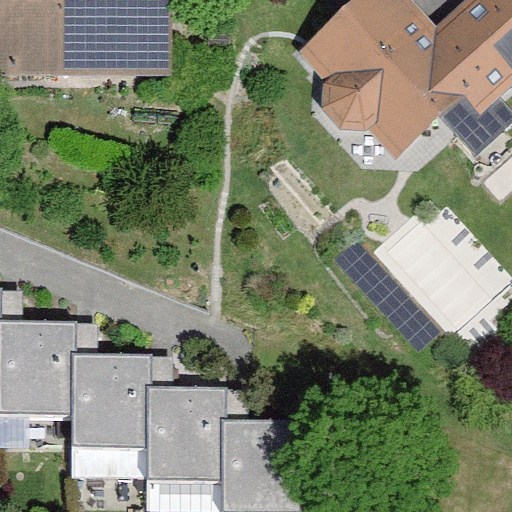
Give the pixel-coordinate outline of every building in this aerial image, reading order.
[(171,0),(0,0),(0,75),(173,72),(171,0)] [(511,104),(511,0),(494,0),(440,45),(401,0),(386,0),(357,25),(306,67),(333,99),(331,127),(351,152),(380,155),(401,180),(472,122),(479,132),(511,104)] [(0,422),(71,422),(71,361),(71,333),(71,325),(17,326),(17,303),(0,303),(0,422)] [(71,361),(71,422),(71,451),(147,451),(147,393),(147,366),(147,358),(92,358),(92,333),(71,333),(71,361)] [(147,393),(147,451),(147,487),(220,486),(220,427),(219,397),(219,387),(168,388),(167,366),(147,366),(147,393)] [(220,427),(220,486),(220,511),(299,511),(299,423),(243,424),(243,396),(219,397),(220,427)]
